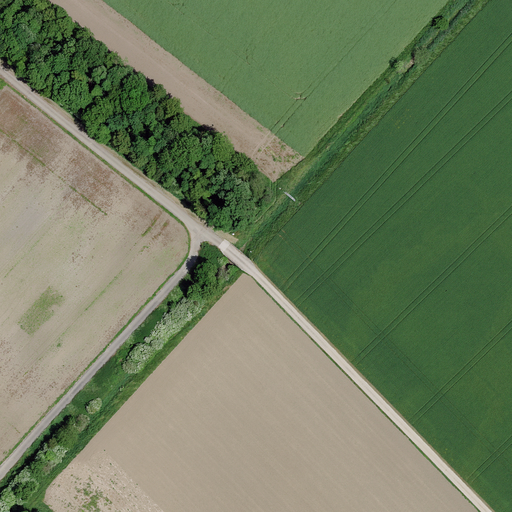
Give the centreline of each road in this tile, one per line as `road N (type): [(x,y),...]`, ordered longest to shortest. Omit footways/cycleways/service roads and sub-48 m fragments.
road 1 (track): [(475,511),(243,266),(0,66)]
road 2 (unknown): [(202,235),(188,263),(0,474)]
